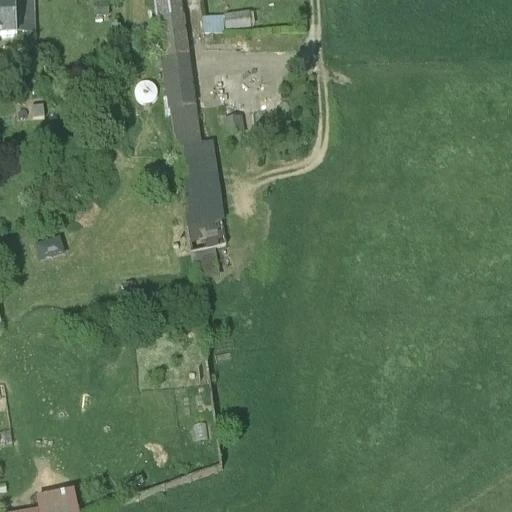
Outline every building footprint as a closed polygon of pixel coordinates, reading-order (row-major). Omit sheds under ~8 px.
[(13,0),(13,4),(16,37),(33,36),(31,0),(13,0)] [(178,0),(153,0),(169,108),(194,104),(178,0)] [(0,5),(0,38),(16,38),(16,37),(13,4),(0,5)] [(248,12),(222,15),(224,31),(250,28),(248,12)] [(221,17),(201,18),(202,35),(223,35),(221,17)] [(34,39),(18,39),(19,58),(35,58),(34,39)] [(194,104),(169,108),(175,147),(200,144),(194,104)] [(241,118),(223,119),(225,136),(242,134),(241,118)] [(200,144),(175,147),(189,253),(214,250),(224,249),(221,224),(223,223),(212,142),(200,144)] [(214,250),(189,253),(195,283),(196,283),(219,278),(214,250)] [(36,511),(76,511),(73,494),(35,501),(36,511)]
